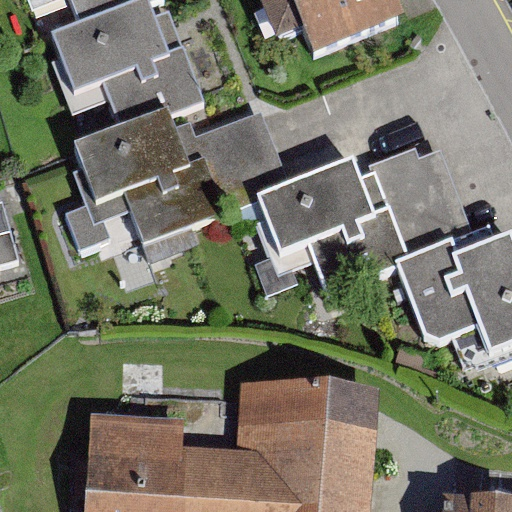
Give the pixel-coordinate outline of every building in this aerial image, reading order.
[(191,137),(176,142),(171,129),(206,116),(187,64),(170,71),(151,22),(168,16),(162,0),(28,0),(35,19),(61,9),(75,45),(49,55),(74,120),(104,108),(120,148),(75,165),(82,184),(77,186),(89,218),(69,226),(83,261),(113,250),(106,233),(132,223),(146,259),(262,215),(292,203),(263,126),(197,151),(191,137)] [(301,56),(314,87),(406,48),(385,0),(250,0),(278,66),(301,56)] [(330,312),(398,286),(426,357),(441,362),(478,348),(490,378),(511,369),(511,259),(498,265),(490,244),(474,250),(442,166),(421,174),(417,163),(374,180),(377,188),(360,195),(355,180),(292,203),(262,215),(284,272),(311,262),(330,312)] [(5,214),(0,215),(0,277),(22,271),(5,214)] [(241,475),(181,471),(184,439),(94,432),(87,511),(373,511),(381,415),(246,405),(241,475)]
